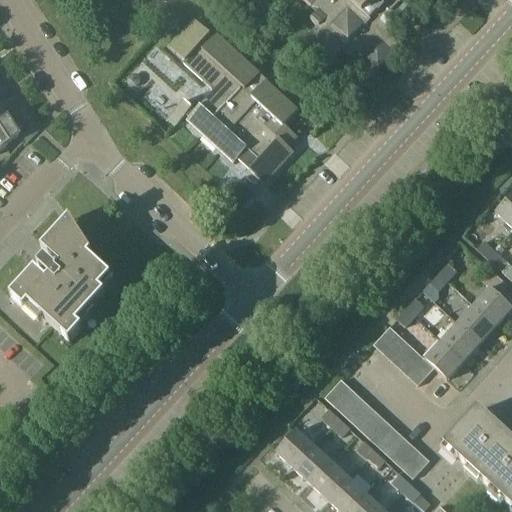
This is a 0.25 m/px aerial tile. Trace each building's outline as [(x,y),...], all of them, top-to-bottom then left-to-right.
[(301,0),(318,15),(311,23),(319,30),(305,44),(330,66),(337,58),(343,52),(350,58),(357,51),(379,71),(401,47),(387,34),(393,26),(386,20),(392,13),(403,0),(301,0)] [(224,18),(232,9),(223,1),(215,10),(224,18)] [(267,86),(268,85),(217,38),(215,41),(195,24),(170,51),(186,65),(184,67),(214,94),(196,113),(185,103),(166,123),(174,130),(186,117),(189,121),(187,124),(234,167),(238,162),(265,187),(294,155),(286,148),(294,138),(285,129),(298,114),(267,86)] [(0,122),(0,153),(6,150),(4,147),(18,138),(6,119),(0,122)] [(511,198),(497,215),(510,227),(511,228),(511,198)] [(92,255),(70,221),(42,251),(48,257),(11,299),(25,312),(29,307),(70,344),(83,330),(78,326),(105,296),(101,291),(112,279),(89,258),(92,255)] [(488,260),(495,253),(485,243),(478,251),(488,260)] [(495,253),(488,260),(498,269),(505,262),(495,253)] [(441,276),(449,283),(458,273),(450,266),(441,276)] [(475,309),(497,329),(511,312),(511,309),(499,298),(509,288),(491,271),(482,281),(491,290),(475,309)] [(449,283),(441,276),(432,286),(440,293),(449,283)] [(408,311),(416,318),(425,308),(417,301),(408,311)] [(459,326),(481,347),(497,329),(475,309),(459,326)] [(416,318),(408,311),(399,321),(406,328),(416,318)] [(442,344),(465,364),(481,347),(459,326),(442,344)] [(383,356),(400,338),(391,329),(374,348),(383,356)] [(409,346),(400,338),(383,356),(392,364),(409,346)] [(442,344),(426,361),(427,362),(435,371),(448,382),(465,364),(442,344)] [(418,354),(409,346),(392,364),(401,372),(418,354)] [(410,381),(427,362),(426,361),(418,354),(401,372),(410,381)] [(419,389),(435,371),(427,362),(410,381),(419,389)] [(351,392),(342,383),(327,400),(335,408),(351,392)] [(344,416),(360,400),(351,392),(335,408),(344,416)] [(353,424),(368,408),(360,400),(344,416),(353,424)] [(362,432),(377,416),(368,408),(353,424),(362,432)] [(333,429),(340,421),(330,412),(323,419),(333,429)] [(511,448),(477,417),(481,413),(479,412),(445,449),(511,509),(511,448)] [(371,441),(386,424),(377,416),(362,432),(371,441)] [(340,421),(333,429),(343,438),(350,431),(340,421)] [(379,449),(395,432),(386,424),(371,441),(379,449)] [(388,457),(403,440),(395,432),(379,449),(388,457)] [(295,471),(315,449),(297,433),(277,454),(295,471)] [(412,448),(403,440),(388,457),(397,465),(412,448)] [(365,444),(357,453),(368,462),(375,454),(365,444)] [(421,456),(412,448),(397,465),(406,473),(421,456)] [(315,449),(295,471),(313,487),(332,466),(315,449)] [(378,471),(385,463),(375,454),(368,462),(378,471)] [(414,481),(430,464),(421,456),(406,473),(414,481)] [(332,466),(313,487),(330,503),(350,482),(332,466)] [(404,494),(411,487),(400,477),(393,485),(404,494)] [(350,482),(330,503),(340,511),(354,511),(367,498),(350,482)] [(411,487),(404,494),(414,503),(421,496),(411,487)] [(382,511),(367,498),(354,511),(382,511)]
